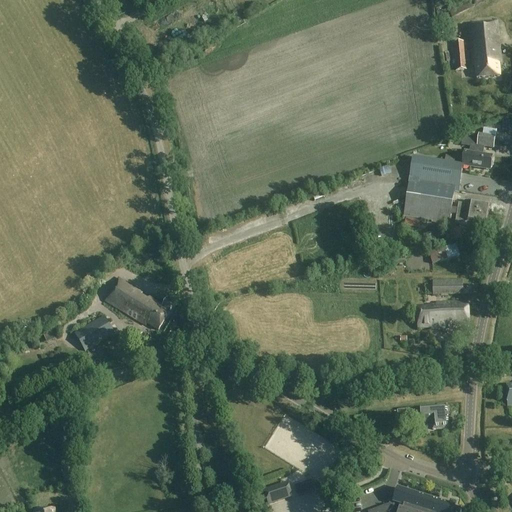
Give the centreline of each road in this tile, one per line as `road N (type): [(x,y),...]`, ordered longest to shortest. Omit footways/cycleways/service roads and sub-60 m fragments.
road 1 (unclassified): [(196,346),(152,109),(93,0)]
road 2 (tertiary): [(464,472),(445,475),(407,461),(196,346)]
road 3 (tertiary): [(464,472),(480,327),(511,215)]
road 4 (tertiary): [(0,421),(167,350),(196,346)]
